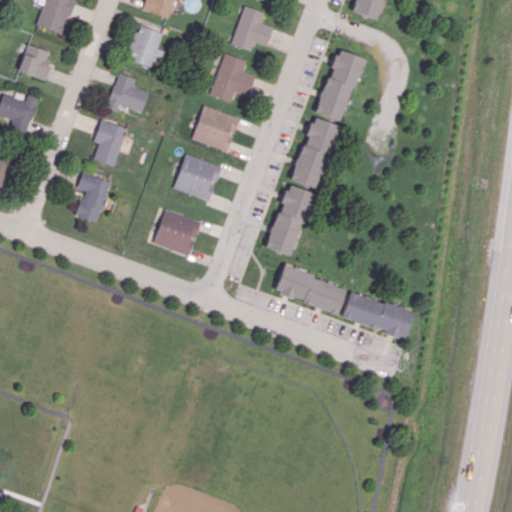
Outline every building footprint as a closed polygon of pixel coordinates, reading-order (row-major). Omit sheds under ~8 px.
[(43,0),(77,0),(71,15),(68,15),(65,23),(67,24),(63,36),(34,25),(43,0)] [(173,0),(167,17),(143,8),(146,0),(173,0)] [(373,18),(380,0),(352,0),(349,9),(373,18)] [(244,4),(231,42),(254,51),(258,42),(267,45),(273,26),(262,21),(266,11),(244,4)] [(141,25),(139,31),(136,30),(126,57),(152,66),(154,60),(161,63),(165,50),(158,47),(163,33),(141,25)] [(28,43),(50,51),(47,59),(50,60),(48,65),(51,66),(46,80),(18,70),(28,43)] [(368,59),(344,122),(315,111),(338,48),(368,59)] [(226,51),(210,92),(230,99),(237,92),(250,97),(258,75),(243,69),(247,59),(226,51)] [(121,73),(116,85),(114,85),(109,99),(110,99),(107,106),(117,109),(120,102),(141,111),(149,91),(132,85),(135,78),(121,73)] [(4,93),(0,103),(0,113),(13,119),(11,125),(26,131),(31,118),(32,119),(38,105),(36,104),(38,98),(28,94),(26,101),(4,93)] [(205,105),(240,118),(226,153),(192,140),(205,105)] [(312,116),(339,126),(314,191),(284,180),(307,118),(312,116)] [(94,158),(114,165),(128,127),(102,118),(94,140),(99,142),(94,158)] [(0,187),(7,190),(19,158),(0,150),(0,187)] [(184,152),(220,166),(206,201),(170,187),(184,152)] [(77,185),(83,170),(111,181),(107,194),(110,195),(104,210),(101,209),(96,221),(76,213),(81,200),(84,201),(88,189),(77,185)] [(265,246),(287,186),(315,196),(293,256),(265,246)] [(153,241),(166,208),(200,222),(188,254),(153,241)] [(275,289),(339,314),(348,290),(285,264),(275,289)] [(353,290),(412,313),(402,339),(343,316),(353,290)]
